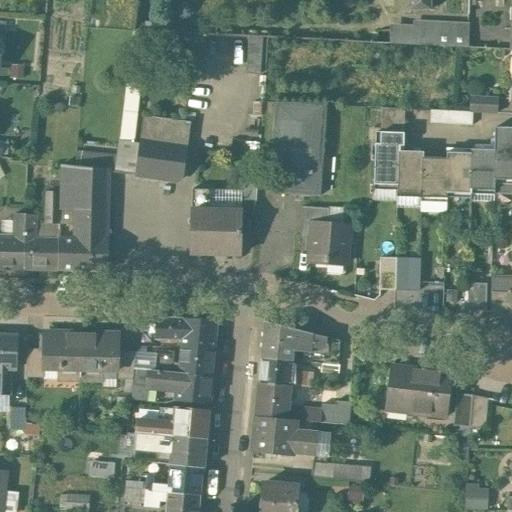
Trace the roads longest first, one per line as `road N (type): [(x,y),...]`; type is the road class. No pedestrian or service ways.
road 1 (residential): [(243,293),(511,361)]
road 2 (residential): [(0,290),(243,293)]
road 3 (residential): [(221,511),(243,293)]
